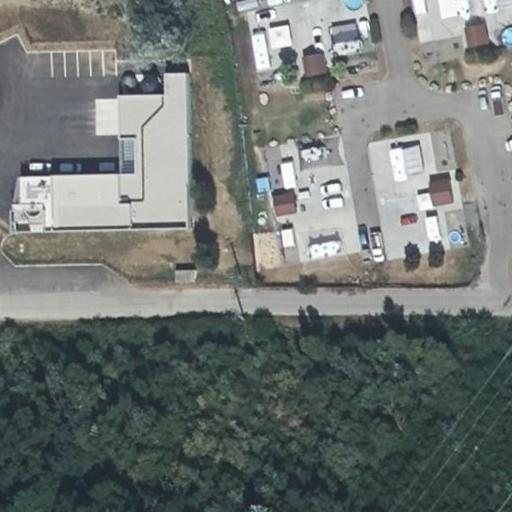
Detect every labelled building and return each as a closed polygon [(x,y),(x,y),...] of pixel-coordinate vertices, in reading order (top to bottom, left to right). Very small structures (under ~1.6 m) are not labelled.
[(352,17),(363,16),(362,3),(348,4),(347,0),(322,0),(325,34),(353,32),(352,17)] [(511,0),(501,0),(505,23),(511,21),(511,0)] [(453,2),(415,5),(419,60),(457,58),(453,2)] [(487,25),(467,28),(471,48),(491,44),(487,25)] [(326,54),(306,57),(310,77),(330,73),(326,54)] [(189,230),(182,76),(167,77),(168,97),(119,99),(122,173),(18,177),(7,205),(9,237),(189,230)] [(429,135),(401,138),(403,170),(431,167),(429,135)] [(452,180),(432,184),(436,209),(457,205),(452,180)] [(297,193),(276,197),(280,217),(300,213),(297,193)] [(410,224),(413,254),(448,250),(444,220),(410,224)] [(306,230),(309,260),(333,258),(330,227),(306,230)] [(198,272),(179,272),(180,280),(199,279),(198,272)]
